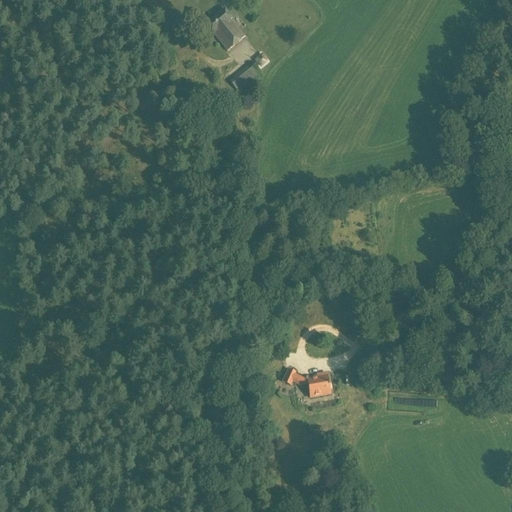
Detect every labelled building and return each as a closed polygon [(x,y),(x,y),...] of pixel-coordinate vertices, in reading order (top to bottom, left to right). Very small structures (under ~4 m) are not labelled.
[(245,37),(230,20),(232,18),(225,9),(204,26),(211,35),(213,34),(227,51),(245,37)] [(235,59),(248,54),(245,46),(232,51),(235,59)] [(263,73),(273,68),(268,56),(258,60),(263,73)] [(237,92),(259,74),(251,64),(229,82),(237,92)] [(304,378),(297,375),(298,374),(289,370),(283,383),(291,386),(292,383),(301,387),(308,385),(310,398),(331,395),(327,375),(321,376),(321,377),(306,380),(306,378),(304,378)]
